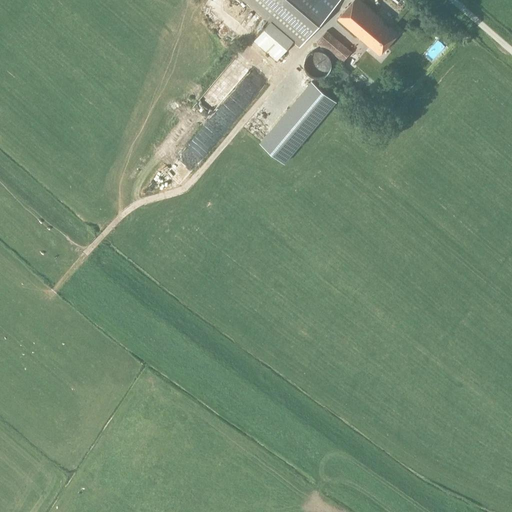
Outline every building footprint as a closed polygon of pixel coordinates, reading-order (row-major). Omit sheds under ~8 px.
[(245,0),(266,18),(270,21),(253,40),(276,60),(292,41),(299,46),(339,0),(338,0),(245,0)] [(383,20),(360,0),(352,0),(337,18),(379,55),(398,33),(389,25),(388,27),(382,21),(383,20)] [(351,52),(326,31),(316,43),(331,56),(333,53),(342,61),(351,52)] [(313,78),(318,79),(323,78),(327,75),(330,71),(332,67),(332,62),(331,57),(328,53),(323,50),(318,49),(313,50),(309,52),(305,56),(303,61),(303,66),(305,71),(308,75),(313,78)] [(227,92),(235,80),(224,73),(217,86),(227,92)] [(313,79),(261,140),(285,160),(337,98),(313,79)]
